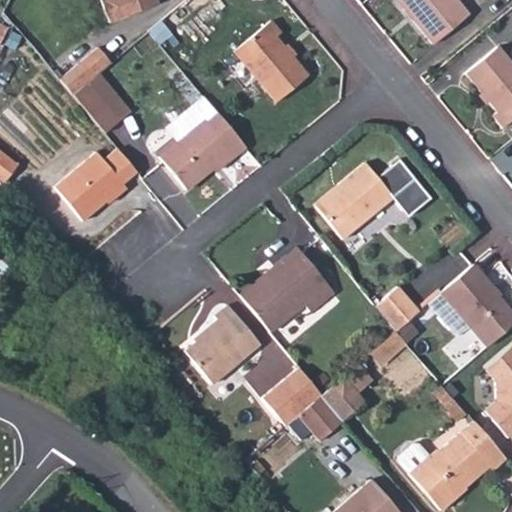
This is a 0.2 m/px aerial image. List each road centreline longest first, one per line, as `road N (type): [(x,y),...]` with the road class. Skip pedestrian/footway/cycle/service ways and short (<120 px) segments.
road 1 (residential): [(394,75),(152,273)]
road 2 (residential): [(394,75),(511,220)]
road 3 (unclassified): [(154,511),(101,459),(62,434)]
